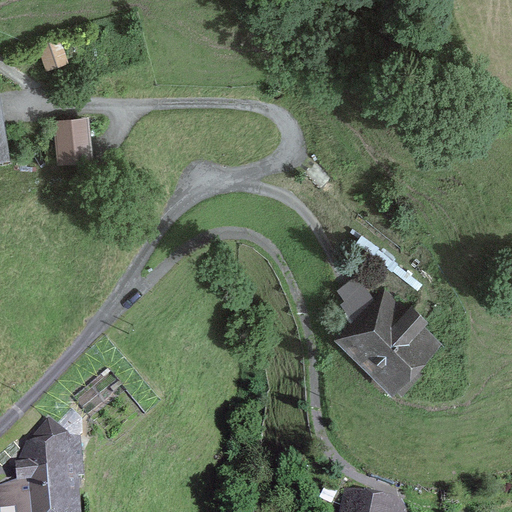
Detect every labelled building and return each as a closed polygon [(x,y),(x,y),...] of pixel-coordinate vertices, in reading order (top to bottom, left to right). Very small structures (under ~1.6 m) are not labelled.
[(59,38),(40,46),(48,66),(67,59),(59,38)] [(88,120),(56,123),(60,159),(92,155),(88,120)] [(322,162),(302,179),(324,206),(344,190),(322,162)] [(359,311),(377,294),(356,272),(338,290),(359,311)] [(393,297),(347,343),(389,384),(428,345),(412,329),(424,317),(414,308),(409,313),(393,297)] [(44,432),(19,460),(21,489),(8,489),(9,508),(23,507),(23,511),(75,511),(70,431),(44,432)] [(410,511),(411,510),(351,498),(347,511),(410,511)]
